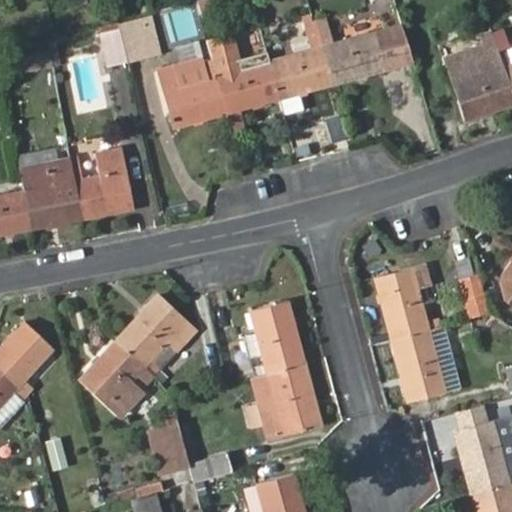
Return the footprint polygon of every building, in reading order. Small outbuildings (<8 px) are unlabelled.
[(325,17),(311,21),(312,26),(329,85),(413,63),(401,24),(332,43),(325,17)] [(140,19),(118,24),(119,28),(127,60),(158,52),(151,25),(142,28),(140,19)] [(310,49),(266,61),(276,100),(329,85),(312,26),(304,28),(310,49)] [(127,60),(119,28),(100,33),(107,64),(127,60)] [(482,46),(441,60),(449,83),(462,122),(511,104),(511,95),(498,53),(491,32),(479,37),(482,46)] [(230,40),(206,46),(224,114),(276,100),(266,61),(238,69),(230,40)] [(511,47),(498,53),(511,95),(511,47)] [(7,60),(10,76),(30,71),(27,56),(7,60)] [(224,114),(209,61),(203,63),(202,58),(158,69),(173,126),(224,114)] [(98,176),(74,180),(82,219),(132,209),(121,147),(93,152),(98,176)] [(70,157),(18,167),(22,190),(29,229),(82,219),(74,180),(70,157)] [(0,235),(29,229),(22,190),(0,194),(0,235)] [(511,260),(499,278),(503,298),(511,304),(511,260)] [(374,277),(390,336),(427,326),(421,304),(418,292),(432,289),(425,264),(374,277)] [(459,279),(469,315),(489,310),(478,274),(459,279)] [(435,300),(432,289),(418,292),(421,304),(435,300)] [(157,293),(114,339),(145,368),(168,344),(177,352),(197,331),(157,293)] [(249,379),(304,363),(288,301),(247,311),(252,330),(241,333),(248,358),(235,362),(237,372),(222,376),(224,385),(249,379)] [(22,322),(0,346),(0,369),(27,395),(34,389),(25,380),(52,350),(22,322)] [(443,322),(427,326),(445,392),(460,388),(443,322)] [(427,326),(390,336),(407,402),(445,392),(427,326)] [(145,368),(114,339),(79,377),(121,416),(141,394),(130,384),(139,376),(146,383),(154,376),(145,368)] [(168,344),(145,368),(154,376),(155,377),(177,352),(168,344)] [(321,425),(304,363),(249,379),(266,439),(321,425)] [(27,395),(0,369),(0,406),(4,403),(12,394),(21,402),(27,395)] [(0,425),(13,411),(4,403),(0,406),(0,425)] [(454,431),(471,493),(510,482),(497,435),(493,421),(454,431)] [(176,423),(166,425),(168,434),(163,435),(173,468),(187,464),(178,433),(176,423)] [(145,432),(157,477),(188,468),(187,464),(173,468),(163,435),(168,434),(166,425),(145,432)] [(187,430),(178,433),(188,468),(192,482),(231,471),(226,453),(196,461),(187,430)] [(510,482),(511,481),(511,436),(510,431),(497,435),(510,482)] [(303,511),(295,477),(256,487),(262,511),(303,511)] [(511,511),(511,481),(510,482),(471,493),(475,511),(511,511)] [(160,482),(134,489),(137,498),(156,492),(163,490),(160,482)] [(262,511),(256,487),(243,490),(248,511),(262,511)] [(137,498),(129,500),(131,511),(161,511),(156,492),(137,498)]
